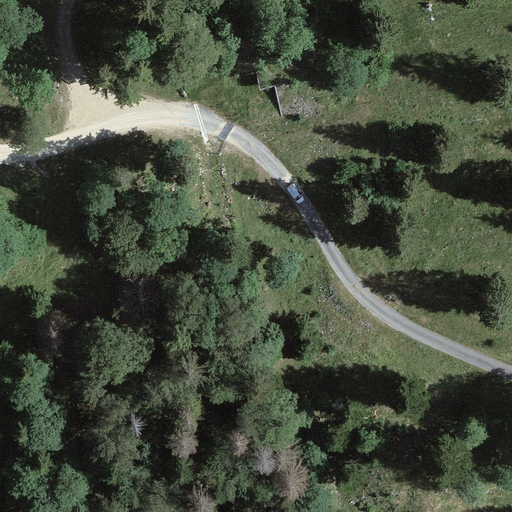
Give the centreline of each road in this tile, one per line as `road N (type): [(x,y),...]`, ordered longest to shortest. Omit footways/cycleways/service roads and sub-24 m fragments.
road 1 (track): [(106,123),(154,113),(215,123),(236,135),(287,181),(351,282),(378,308),(511,371)]
road 2 (track): [(106,123),(63,57),(62,0)]
